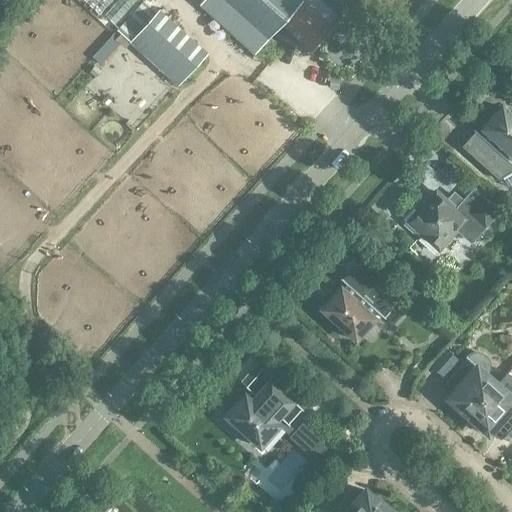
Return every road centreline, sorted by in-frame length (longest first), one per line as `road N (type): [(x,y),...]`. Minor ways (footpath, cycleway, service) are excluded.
road 1 (tertiary): [(17,511),(474,0)]
road 2 (track): [(229,55),(28,264),(22,291),(30,401),(0,452)]
road 3 (residential): [(511,505),(418,422),(388,427),(385,457)]
